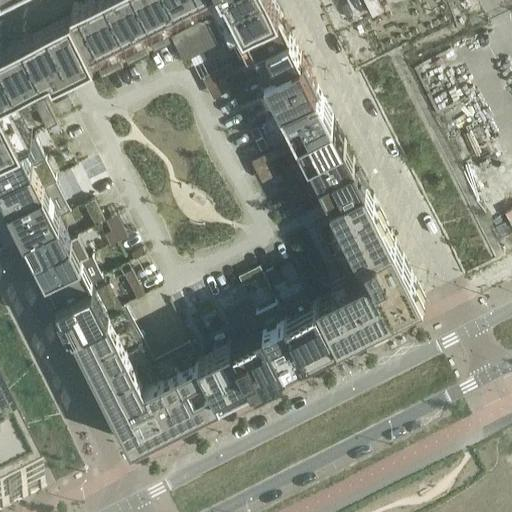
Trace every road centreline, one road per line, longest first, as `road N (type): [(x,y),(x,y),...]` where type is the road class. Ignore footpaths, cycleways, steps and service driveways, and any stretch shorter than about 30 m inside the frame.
road 1 (tertiary): [(469,333),(132,502)]
road 2 (tertiary): [(220,511),(490,375)]
road 3 (residential): [(91,119),(185,72),(269,239)]
road 4 (residential): [(269,239),(178,285),(91,119)]
road 5 (residential): [(132,502),(0,257)]
road 6 (residential): [(340,80),(497,0)]
road 7 (residential): [(389,180),(469,333)]
road 8 (residential): [(269,239),(389,180)]
road 9 (residential): [(91,119),(31,6)]
